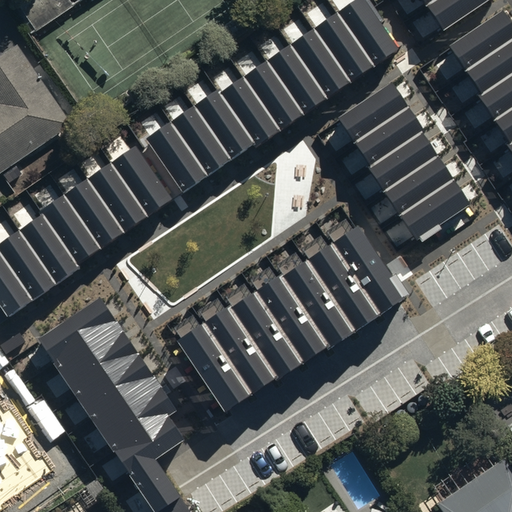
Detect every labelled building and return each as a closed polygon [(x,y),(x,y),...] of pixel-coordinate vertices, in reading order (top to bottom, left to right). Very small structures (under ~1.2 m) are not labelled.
[(74,13),(65,0),(56,0),(25,22),(37,39),(74,13)] [(147,140),(183,192),(254,143),(257,146),(396,51),(361,0),(359,0),(223,93),(220,90),(147,140)] [(424,0),(444,29),(488,0),(424,0)] [(511,22),(505,10),(451,46),(511,145),(511,22)] [(0,180),(70,132),(17,54),(0,65),(0,180)] [(391,85),(338,118),(416,240),(469,206),(391,85)] [(0,245),(0,302),(10,317),(80,269),(78,266),(173,201),(136,147),(41,212),(43,215),(0,245)] [(358,226),(180,341),(226,413),(405,298),(358,226)] [(189,511),(154,459),(183,439),(168,416),(175,411),(100,299),(39,340),(154,511),(189,511)] [(511,511),(511,465),(504,453),(436,499),(444,511),(511,511)]
